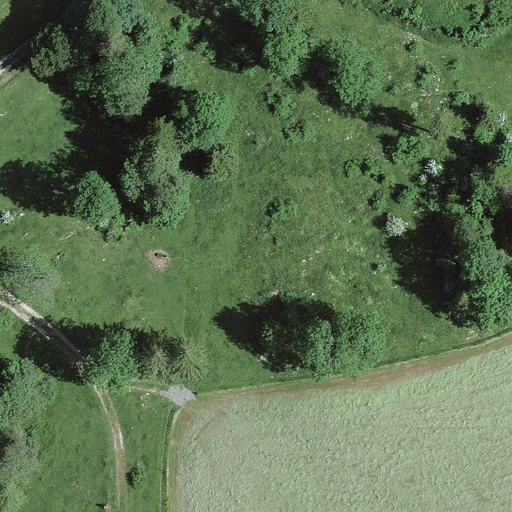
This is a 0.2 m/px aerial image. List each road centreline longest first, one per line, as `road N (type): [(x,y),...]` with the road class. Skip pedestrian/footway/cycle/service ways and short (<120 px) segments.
road 1 (track): [(121,0),(0,84)]
road 2 (track): [(0,291),(79,357),(100,388)]
road 3 (track): [(100,388),(118,442),(119,511)]
